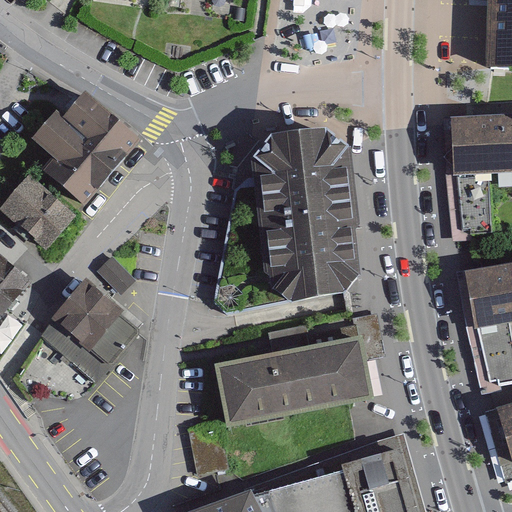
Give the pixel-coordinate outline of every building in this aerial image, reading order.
[(511,0),(488,0),(488,70),(511,70),(511,0)] [(139,141),(90,101),(74,121),(65,114),(39,145),(58,160),(47,174),(87,206),(139,141)] [(511,116),(453,120),(453,242),(473,243),(473,235),(494,234),(490,177),(498,176),(500,189),(511,187),(511,116)] [(326,130),(271,137),(251,161),(252,179),(273,291),(290,306),(349,294),(360,278),(355,232),(360,226),(351,158),(346,148),(326,130)] [(273,291),(252,179),(235,193),(217,302),(225,313),(286,303),(273,291)] [(43,180),(9,221),(58,263),(93,223),(43,180)] [(0,257),(0,322),(32,286),(0,257)] [(136,282),(112,258),(97,273),(121,297),(136,282)] [(511,265),(458,275),(482,392),(511,386),(511,265)] [(86,281),(40,337),(97,383),(139,331),(122,317),(125,313),(86,281)] [(271,355),(216,366),(228,426),(334,407),(346,406),(373,401),(366,363),(385,359),(376,316),(355,320),(357,339),(312,347),(308,325),(268,334),(271,355)] [(511,405),(487,413),(508,484),(511,482),(511,405)] [(232,432),(195,433),(195,475),(234,472),(232,432)] [(425,511),(405,437),(198,511),(425,511)]
